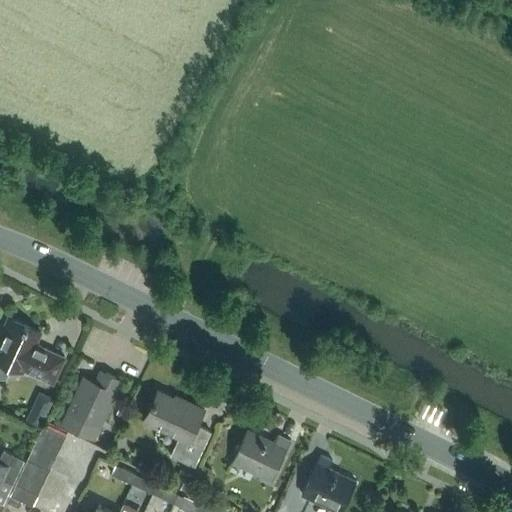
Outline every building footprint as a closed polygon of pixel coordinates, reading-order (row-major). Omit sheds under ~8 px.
[(9,364),(23,371),(24,368),(53,382),(65,356),(36,343),(41,331),(25,324),(24,326),(8,318),(0,334),(0,338),(2,339),(0,342),(0,369),(6,370),(9,364)] [(94,439),(122,379),(106,372),(100,384),(84,376),(62,423),(94,439)] [(144,418),(180,435),(171,454),(194,465),(211,430),(197,424),(204,408),(183,398),(182,401),(158,389),(144,418)] [(122,401),(117,413),(125,416),(130,405),(122,401)] [(31,408),(25,421),(40,428),(46,415),(31,408)] [(44,424),(38,435),(61,446),(66,435),(44,424)] [(232,460),(272,479),(291,439),(279,433),(275,442),(247,428),(232,460)] [(61,446),(38,435),(33,447),(56,458),(61,446)] [(50,469),(56,458),(33,447),(27,458),(50,469)] [(24,459),(4,450),(0,456),(0,482),(1,480),(12,485),(24,459)] [(333,459),(320,453),(301,492),(341,511),(356,480),(329,467),(333,459)] [(22,470),(45,481),(50,469),(27,458),(22,470)] [(116,464),(112,473),(133,483),(137,474),(116,464)] [(188,490),(195,475),(180,468),(174,483),(188,490)] [(45,481),(22,470),(16,482),(39,493),(45,481)] [(158,483),(143,476),(139,486),(153,493),(158,483)] [(39,493),(16,482),(10,494),(33,505),(39,493)] [(178,493),(164,486),(159,496),(174,502),(178,493)] [(180,505),(193,511),(194,511),(199,503),(184,496),(180,505)] [(114,511),(97,503),(92,511),(75,511),(74,511),(73,511),(114,511)]
